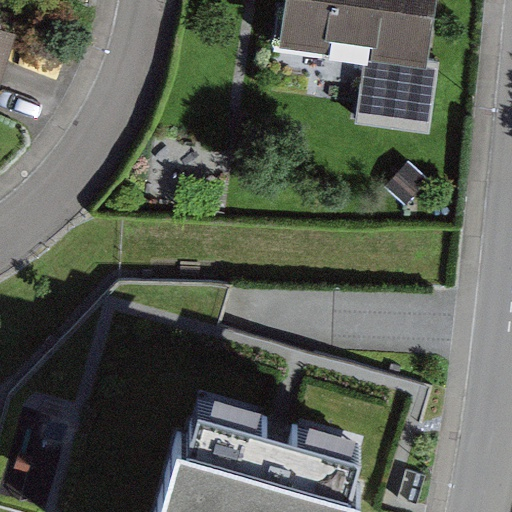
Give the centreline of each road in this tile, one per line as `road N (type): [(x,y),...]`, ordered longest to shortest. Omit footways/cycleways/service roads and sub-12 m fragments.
road 1 (residential): [(0,242),(82,167),(115,119),(139,62),(151,0)]
road 2 (residential): [(482,511),(511,328)]
